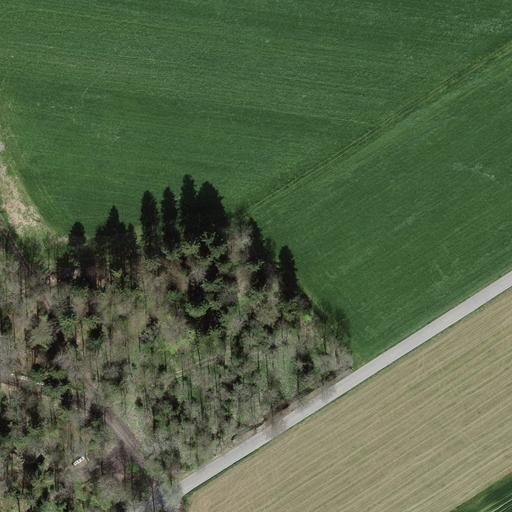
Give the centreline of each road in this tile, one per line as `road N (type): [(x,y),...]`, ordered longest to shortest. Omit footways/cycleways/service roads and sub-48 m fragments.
road 1 (unclassified): [(511,277),(144,511)]
road 2 (track): [(175,511),(103,409),(0,381)]
road 3 (track): [(103,409),(64,350),(0,218)]
